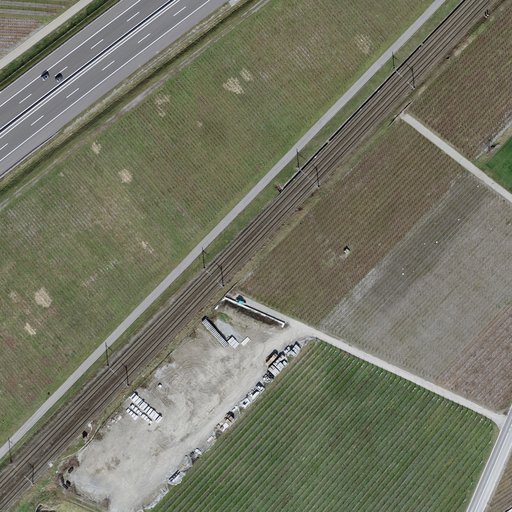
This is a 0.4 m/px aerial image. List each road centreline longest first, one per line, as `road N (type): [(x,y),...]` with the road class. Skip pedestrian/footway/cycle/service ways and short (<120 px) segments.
road 1 (track): [(439,0),(0,452)]
road 2 (track): [(266,0),(0,206)]
road 3 (track): [(236,299),(511,425)]
road 4 (motorway): [(0,150),(195,0)]
road 5 (motorway): [(154,0),(0,117)]
road 6 (track): [(407,117),(511,199)]
